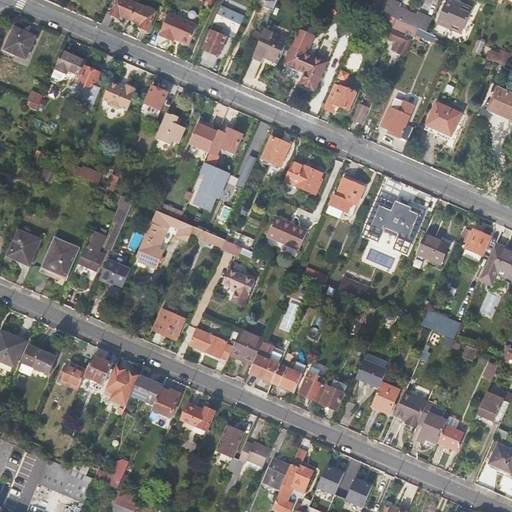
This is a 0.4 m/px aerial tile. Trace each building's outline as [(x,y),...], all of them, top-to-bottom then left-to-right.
[(117,0),(113,11),(108,9),(102,24),(109,27),(114,16),(120,18),(122,15),(131,20),(138,3),(131,0),(117,0)] [(274,10),(278,0),(265,0),(267,1),(265,6),(274,10)] [(418,15),(392,3),(393,0),(384,0),(381,7),(380,11),(401,20),(419,28),(427,32),(433,18),(419,12),(418,15)] [(468,19),(473,8),(461,2),(460,6),(454,3),(455,2),(450,0),(447,0),(440,18),(448,22),(448,26),(455,24),(456,30),(462,27),(466,18),(468,19)] [(158,12),(138,3),(131,20),(141,24),(140,26),(149,30),(158,12)] [(204,48),(219,55),(228,37),(225,35),(226,33),(235,36),(244,16),(221,6),(214,22),(224,26),(221,34),(212,30),(204,48)] [(198,25),(170,12),(160,36),(174,41),(175,39),(189,45),(198,25)] [(398,27),(416,35),(416,34),(419,28),(401,20),(398,27)] [(5,48),(27,58),(37,35),(15,26),(5,48)] [(306,71),(301,83),(315,89),(327,61),(307,53),(315,34),(300,28),(285,62),(306,71)] [(416,34),(421,36),(433,41),(436,36),(427,32),(419,28),(416,34)] [(265,56),(279,63),(289,39),(265,29),(262,36),(255,33),(252,40),(259,43),(253,57),(262,61),(265,56)] [(398,52),(407,56),(414,39),(393,31),(390,39),(396,42),(393,48),(398,50),(398,52)] [(485,42),(479,39),(473,52),(480,55),(485,42)] [(87,59),(63,49),(55,68),(52,75),(59,78),(64,77),(66,73),(67,73),(69,70),(80,75),(87,59)] [(490,50),(487,58),(499,63),(505,66),(510,53),(502,49),(499,54),(490,50)] [(87,105),(93,107),(107,75),(102,73),(102,72),(86,65),(78,83),(93,90),(87,105)] [(339,77),(346,80),(350,73),(342,69),(339,77)] [(103,99),(110,102),(111,105),(118,108),(120,106),(128,110),(136,91),(135,91),(137,88),(127,84),(126,86),(126,87),(120,84),(111,81),(103,99)] [(358,93),(335,82),(324,108),(334,112),(337,104),(350,109),(358,93)] [(88,102),(93,90),(78,83),(72,96),(88,102)] [(143,108),(146,109),(146,110),(158,116),(169,92),(153,85),(143,108)] [(511,92),(498,86),(488,109),(511,119),(511,92)] [(32,89),(28,99),(39,104),(44,94),(32,89)] [(362,98),(359,104),(365,107),(366,107),(369,101),(362,98)] [(26,104),(37,109),(39,104),(28,99),(26,104)] [(437,102),(427,125),(452,136),(458,121),(462,113),(437,102)] [(359,104),(358,104),(351,121),(358,124),(365,107),(359,104)] [(383,125),(390,129),(393,130),(391,133),(408,140),(413,128),(407,126),(415,109),(407,106),(404,113),(390,107),(383,125)] [(179,117),(167,112),(156,137),(172,143),(173,140),(180,143),(186,127),(177,122),(179,117)] [(190,142),(210,151),(214,143),(219,131),(199,123),(190,142)] [(226,133),(219,130),(219,131),(214,143),(220,146),(221,147),(236,153),(244,134),(228,127),(226,133)] [(262,158),(281,166),(291,144),(272,135),(262,158)] [(220,146),(214,143),(210,151),(218,154),(221,147),(220,146)] [(38,150),(35,157),(43,160),(46,153),(38,150)] [(218,154),(210,151),(206,162),(216,166),(220,156),(218,154)] [(245,187),(258,157),(250,154),(237,183),(245,187)] [(105,174),(84,165),(83,166),(70,161),(66,170),(77,175),(101,185),(105,174)] [(216,166),(206,162),(202,170),(209,173),(198,200),(211,205),(220,186),(223,187),(230,172),(216,166)] [(306,194),(308,189),(317,194),(324,178),(321,177),(323,173),(303,164),(302,165),(295,162),(287,180),(302,187),(300,191),(306,194)] [(115,169),(109,167),(105,177),(110,179),(113,174),(115,169)] [(55,172),(48,169),(44,178),(51,181),(55,172)] [(120,177),(113,174),(110,179),(107,188),(111,190),(114,191),(120,177)] [(344,177),(336,195),(335,194),(330,204),(345,211),(349,201),(358,204),(366,187),(353,181),(354,178),(346,174),(345,177),(344,177)] [(146,193),(149,186),(139,181),(136,189),(146,193)] [(111,190),(107,188),(101,185),(99,190),(109,194),(111,190)] [(396,197),(391,195),(390,197),(384,211),(381,219),(385,221),(387,218),(414,230),(422,211),(418,210),(420,206),(419,203),(414,201),(415,200),(398,192),(396,197)] [(130,209),(134,200),(133,199),(124,195),(120,205),(122,206),(116,220),(119,221),(124,223),(130,209)] [(384,211),(390,197),(385,195),(379,209),(384,211)] [(184,211),(161,201),(157,210),(181,220),(184,211)] [(358,204),(349,201),(345,211),(354,214),(358,204)] [(178,234),(189,240),(192,234),(195,226),(189,223),(181,220),(157,210),(137,257),(141,258),(140,260),(156,267),(158,263),(163,261),(164,257),(162,253),(164,250),(159,248),(170,223),(181,228),(178,234)] [(300,249),(309,229),(277,215),(268,235),(300,249)] [(192,234),(223,247),(226,240),(195,226),(192,234)] [(112,250),(122,229),(116,227),(107,248),(112,250)] [(460,239),(468,243),(473,231),(465,227),(460,239)] [(18,255),(33,261),(43,239),(20,229),(8,255),(17,258),(18,255)] [(474,229),(473,231),(468,243),(464,252),(481,260),(492,236),(474,229)] [(97,231),(90,245),(88,244),(84,252),(80,262),(97,270),(105,253),(99,250),(106,235),(97,231)] [(450,243),(426,232),(417,253),(441,264),(450,243)] [(80,247),(56,237),(44,266),(67,276),(80,247)] [(239,255),(241,252),(243,247),(226,240),(223,247),(222,248),(239,255)] [(511,248),(497,242),(481,279),(493,284),(497,272),(511,278),(511,248)] [(252,257),(254,252),(250,250),(243,247),(241,252),(252,257)] [(33,261),(18,255),(17,258),(16,261),(30,267),(33,261)] [(109,284),(110,282),(123,288),(132,268),(108,259),(100,280),(109,284)] [(226,278),(234,282),(240,284),(239,287),(235,296),(247,301),(251,293),(258,276),(231,264),(226,278)] [(329,276),(308,267),(305,274),(326,283),(329,276)] [(342,282),(329,276),(326,283),(341,290),(349,293),(354,281),(355,281),(345,276),(342,282)] [(369,288),(354,281),(349,293),(364,300),(366,296),(369,288)] [(177,339),(186,318),(163,308),(154,329),(177,339)] [(435,324),(439,315),(431,311),(427,320),(435,324)] [(435,324),(432,329),(455,339),(458,333),(462,323),(439,313),(439,315),(435,324)] [(427,320),(424,319),(421,324),(424,326),(432,329),(435,324),(427,320)] [(190,344),(221,358),(228,360),(230,354),(234,346),(227,343),(229,340),(197,326),(190,344)] [(432,329),(424,326),(420,336),(428,339),(432,329)] [(240,355),(255,362),(258,353),(265,338),(242,328),(234,346),(230,354),(239,358),(240,355)] [(0,337),(0,359),(16,366),(26,342),(3,332),(0,337)] [(464,336),(458,333),(455,339),(461,342),(464,336)] [(56,356),(31,345),(27,355),(20,370),(31,375),(35,366),(49,373),(56,356)] [(473,362),(478,350),(467,345),(462,357),(473,362)] [(511,347),(505,346),(501,359),(511,364),(511,347)] [(281,364),(258,353),(255,362),(251,370),(250,372),(273,382),(281,364)] [(114,363),(95,354),(87,371),(86,376),(105,384),(114,363)] [(383,366),(365,359),(357,377),(375,385),(383,366)] [(291,368),(281,364),(273,382),(296,392),(308,364),(298,360),(294,361),(291,368)] [(483,375),(493,379),(498,367),(499,364),(490,360),(483,375)] [(70,364),(67,369),(61,383),(79,391),(86,376),(87,371),(70,364)] [(125,410),(127,406),(140,376),(136,374),(117,366),(108,387),(107,391),(115,394),(114,398),(111,404),(125,410)] [(58,382),(61,383),(67,369),(64,368),(58,382)] [(317,401),(324,384),(326,385),(328,381),(329,380),(320,377),(308,371),(299,392),(317,401)] [(135,396),(155,404),(162,389),(164,384),(144,376),(135,396)] [(334,378),(330,386),(345,393),(349,384),(334,378)] [(400,389),(383,381),(372,406),(389,413),(400,389)] [(338,410),(345,393),(330,386),(328,385),(321,402),(338,410)] [(407,388),(405,392),(425,401),(429,391),(414,385),(411,390),(407,388)] [(169,392),(162,389),(155,404),(153,409),(171,417),(181,394),(170,390),(169,392)] [(502,398),(510,401),(511,396),(511,393),(506,391),(502,398)] [(405,392),(395,414),(408,420),(407,421),(418,425),(420,422),(428,402),(425,401),(405,392)] [(496,421),(501,423),(510,402),(510,401),(502,398),(487,392),(478,413),(495,421),(496,421)] [(356,404),(347,400),(341,413),(350,417),(356,404)] [(437,404),(429,400),(428,402),(420,422),(425,425),(418,440),(425,443),(427,439),(438,444),(439,442),(448,420),(433,414),(437,404)] [(219,410),(210,406),(208,412),(189,405),(179,427),(206,439),(219,410)] [(460,419),(450,415),(448,420),(439,442),(446,445),(445,448),(450,450),(451,447),(457,450),(464,432),(456,429),(460,419)] [(228,468),(235,471),(240,459),(235,456),(246,431),(228,424),(217,451),(232,457),(228,468)] [(502,436),(505,430),(499,428),(496,434),(502,436)] [(38,445),(30,441),(27,449),(34,452),(38,445)] [(247,460),(264,468),(272,449),(255,442),(253,446),(247,443),(240,459),(235,471),(227,489),(232,491),(243,466),(244,463),(245,464),(247,460)] [(490,463),(511,473),(511,472),(511,449),(499,444),(490,463)] [(308,451),(300,448),(292,466),(286,480),(282,490),(274,508),(282,511),(290,511),(294,504),(289,501),(294,488),(305,493),(315,470),(302,464),(308,451)] [(264,482),(282,490),(286,480),(292,466),(274,458),(264,482)] [(39,484),(62,493),(73,469),(50,459),(46,469),(39,484)] [(90,466),(77,460),(73,469),(86,475),(90,466)] [(121,481),(129,462),(123,460),(114,463),(113,465),(116,471),(115,473),(114,474),(112,477),(121,481)] [(264,468),(247,460),(245,464),(244,463),(243,466),(261,474),(264,468)] [(328,466),(345,474),(346,471),(329,464),(328,466)] [(99,470),(90,466),(86,475),(96,479),(99,471),(99,470)] [(319,487),(336,494),(345,474),(328,466),(319,487)] [(62,493),(85,503),(95,479),(96,479),(86,475),(73,469),(62,493)] [(112,477),(99,471),(96,479),(98,480),(119,489),(122,481),(121,481),(112,477)] [(130,476),(125,474),(122,481),(119,489),(124,491),(130,476)] [(356,478),(374,486),(375,484),(357,476),(356,478)] [(374,486),(356,478),(347,499),(365,507),(374,486)] [(113,502),(135,511),(136,511),(142,499),(124,491),(119,489),(113,502)] [(306,497),(303,503),(303,504),(310,507),(313,500),(306,497)]
